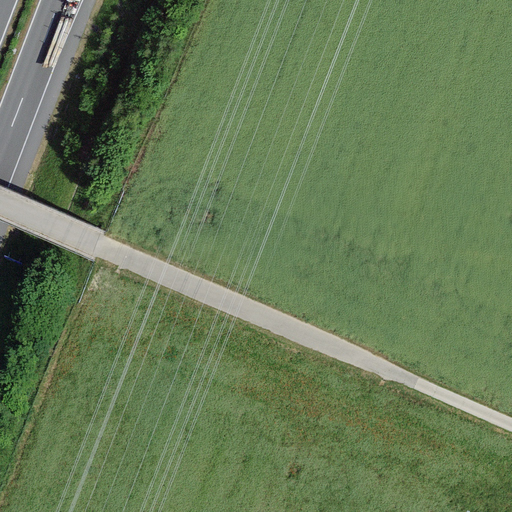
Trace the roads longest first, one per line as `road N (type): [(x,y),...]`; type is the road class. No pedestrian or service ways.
road 1 (track): [(511,426),(0,202)]
road 2 (motorway): [(0,156),(60,0)]
